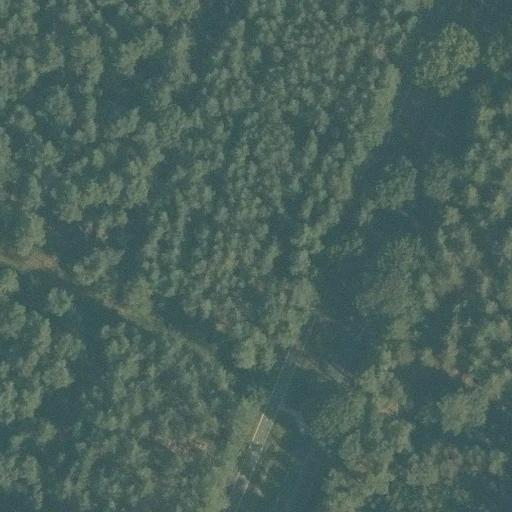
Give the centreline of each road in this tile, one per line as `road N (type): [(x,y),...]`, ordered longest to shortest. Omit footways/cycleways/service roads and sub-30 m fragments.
road 1 (track): [(12,511),(223,0)]
road 2 (primary): [(285,511),(495,0)]
road 3 (track): [(0,256),(323,420)]
